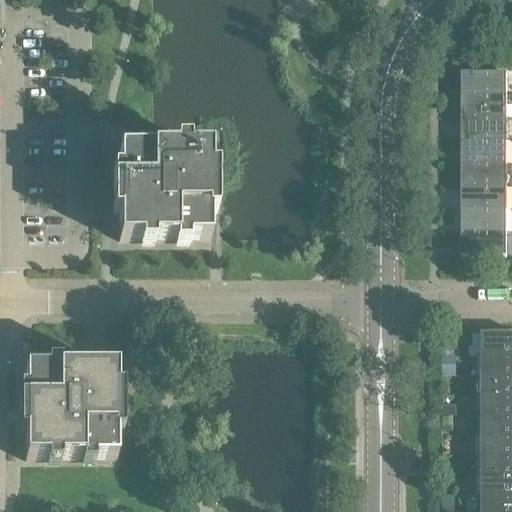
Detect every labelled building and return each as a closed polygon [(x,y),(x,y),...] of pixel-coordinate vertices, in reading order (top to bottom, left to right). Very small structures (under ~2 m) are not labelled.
[(507,74),(463,74),(463,97),(507,97),(507,74)] [(507,121),(507,97),(463,97),(463,121),(507,121)] [(507,144),(507,121),(463,121),(463,144),(507,144)] [(112,167),(120,167),(120,243),(211,243),(211,151),(123,152),(123,143),(112,143),(112,167)] [(507,167),(507,144),(463,144),(463,167),(507,167)] [(507,190),(507,167),(463,167),(463,190),(507,190)] [(507,213),(507,190),(463,190),(463,213),(507,213)] [(507,236),(507,213),(463,213),(463,236),(507,236)] [(507,259),(507,236),(463,236),(463,259),(507,259)] [(459,330),(444,330),(444,353),(459,353),(459,330)] [(511,356),(511,336),(483,336),(483,357),(511,356)] [(511,376),(511,356),(483,357),(483,377),(511,376)] [(117,462),(117,387),(124,387),(124,363),(78,362),(78,371),(25,371),(25,462),(117,462)] [(511,396),(511,376),(483,377),(483,397),(511,396)] [(511,417),(511,396),(483,397),(483,417),(511,417)] [(511,437),(511,417),(483,417),(483,437),(511,437)] [(511,457),(511,437),(483,437),(483,457),(511,457)] [(511,477),(511,457),(483,457),(483,478),(511,477)] [(454,467),(442,467),(442,479),(454,479),(454,467)] [(511,497),(511,477),(483,478),(483,498),(511,497)] [(511,511),(511,497),(483,498),(483,511),(511,511)] [(455,511),(455,499),(442,499),(442,511),(455,511)]
